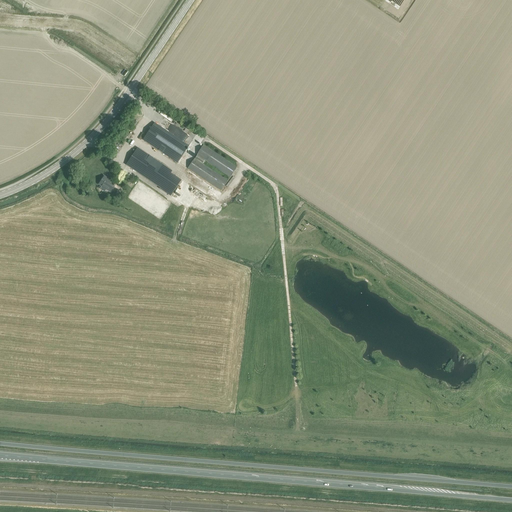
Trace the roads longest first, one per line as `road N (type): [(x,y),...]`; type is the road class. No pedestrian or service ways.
road 1 (trunk): [(0,456),(511,500)]
road 2 (trunk): [(511,486),(0,443)]
road 3 (track): [(0,484),(405,511)]
road 4 (track): [(197,142),(213,143),(275,187),(295,381)]
road 5 (secondary): [(0,195),(88,140),(188,0)]
